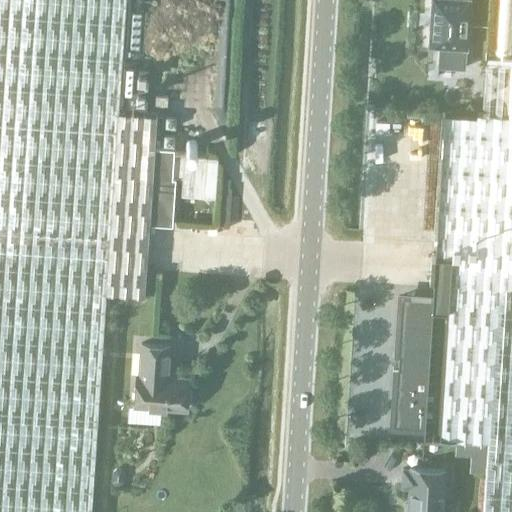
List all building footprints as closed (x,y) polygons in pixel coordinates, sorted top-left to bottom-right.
[(0,0),(0,511),(91,511),(106,291),(144,294),(149,222),(175,224),(178,182),(179,176),(182,177),(181,195),(215,197),(218,157),(184,155),(184,153),(177,153),(178,147),(155,145),(157,113),(118,110),(122,49),(126,1),(125,0),(0,0)] [(432,0),(429,45),(431,45),(438,45),(437,65),(465,67),(466,47),(469,0),(432,0)] [(396,306),(388,426),(424,429),(424,436),(487,441),(482,511),(511,511),(511,38),(507,115),(444,111),(432,309),(396,306)] [(139,374),(137,373),(134,406),(184,409),(187,377),(167,376),(169,345),(141,343),(139,374)] [(430,440),(430,450),(437,450),(438,440),(430,440)] [(112,470),(112,479),(115,483),(120,483),(124,480),(125,470),(121,466),(116,466),(112,470)] [(408,511),(442,511),(444,469),(411,467),(410,469),(403,468),(402,486),(409,486),(408,511)]
